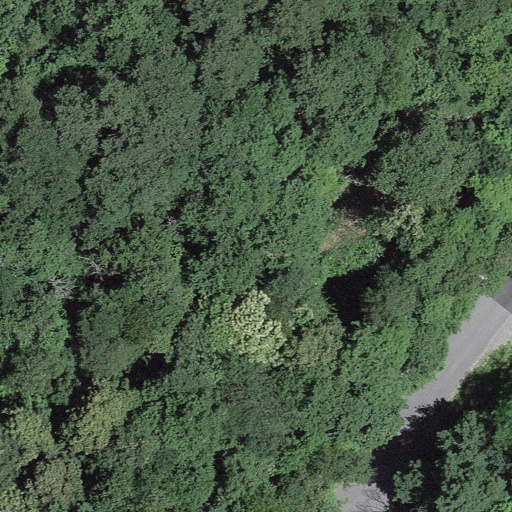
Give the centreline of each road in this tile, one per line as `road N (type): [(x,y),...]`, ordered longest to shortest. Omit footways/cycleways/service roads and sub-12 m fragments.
road 1 (track): [(511,31),(476,103),(369,206),(283,248),(84,385),(0,427)]
road 2 (unclassified): [(511,273),(398,419),(367,470),(355,511)]
